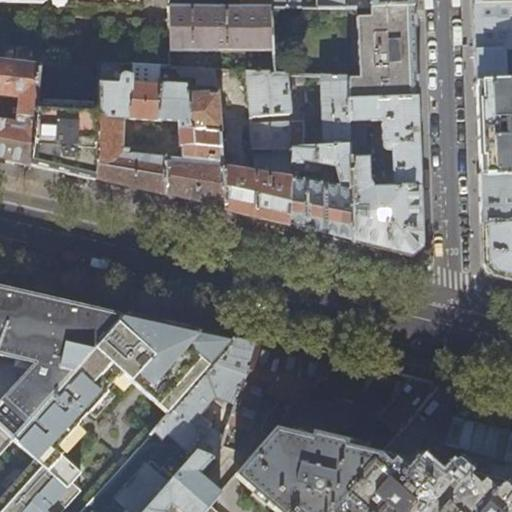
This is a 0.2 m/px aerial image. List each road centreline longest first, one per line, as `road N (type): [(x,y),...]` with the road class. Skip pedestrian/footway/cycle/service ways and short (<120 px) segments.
road 1 (primary): [(450,336),(0,229)]
road 2 (residential): [(450,336),(443,0)]
